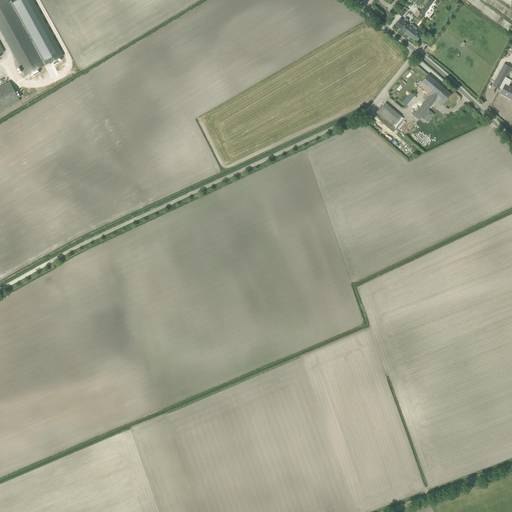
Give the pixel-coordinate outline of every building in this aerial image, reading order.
[(0,0),(0,30),(25,77),(44,66),(10,4),(7,0),(0,0)] [(16,0),(10,4),(44,66),(49,64),(51,67),(59,62),(58,59),(63,56),(31,0),(16,0)] [(423,15),(434,0),(430,0),(421,13),(423,15)] [(395,25),(404,32),(409,26),(407,23),(408,21),(408,19),(406,18),(405,18),(403,21),(400,19),(395,25)] [(404,32),(417,42),(422,35),(409,26),(404,32)] [(501,89),(499,93),(511,99),(511,96),(511,90),(507,87),(508,84),(503,81),(510,67),(503,63),(492,85),(498,89),(499,88),(501,89)] [(413,115),(419,120),(431,106),(436,100),(442,105),(445,102),(451,94),(428,74),(419,85),(430,95),(415,113),(414,112),(413,113),(414,114),(413,115)] [(9,82),(0,86),(0,111),(20,101),(9,82)] [(401,117),(390,107),(385,103),(377,112),(393,126),(401,117)]
